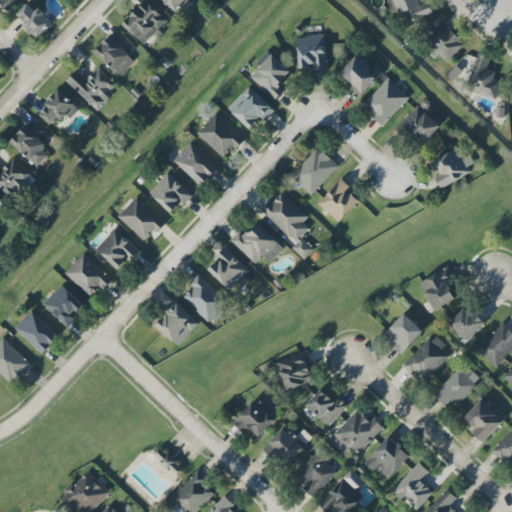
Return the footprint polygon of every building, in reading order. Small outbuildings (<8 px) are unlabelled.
[(0,0),(0,5),(7,12),(19,0),(0,0)] [(161,0),(175,13),(187,0),(161,0)] [(394,0),(400,15),(405,14),(408,23),(433,14),(428,0),(423,2),(422,0),(394,0)] [(166,22),(146,1),(122,24),(143,45),(166,22)] [(15,17),(38,38),(53,22),(37,8),(35,11),(27,4),(15,17)] [(464,44),(443,22),(424,40),(445,62),(464,44)] [(135,60),(126,52),(133,44),(117,30),(95,53),(120,76),(135,60)] [(299,68),(313,67),(313,71),(327,69),(324,35),(296,37),(299,68)] [(502,81),(493,78),(495,72),(486,69),(490,57),(478,53),(465,90),(495,101),(502,81)] [(291,72),(272,55),(251,78),(276,100),(285,90),(279,85),(291,72)] [(375,64),(370,69),(356,56),(340,73),(362,94),(383,72),(375,64)] [(97,110),(119,86),(98,68),(87,81),(76,71),(66,82),(97,110)] [(409,98),(389,78),(362,105),(383,125),(409,98)] [(250,129),(261,117),(265,121),(275,110),(249,87),(229,109),(250,129)] [(51,125),(58,117),(65,123),(78,108),(60,90),(38,114),(51,125)] [(404,134),(406,132),(425,146),(444,119),(419,100),(397,129),(404,134)] [(224,159),(244,139),(217,113),(198,134),(224,159)] [(50,154),(37,140),(46,132),(34,119),(11,141),(35,167),(50,154)] [(218,169),(191,143),(174,161),(202,186),(218,169)] [(318,148),(290,176),(311,196),(338,167),(318,148)] [(474,164),(470,155),(462,159),(457,149),(430,163),(442,188),(472,173),(468,166),(474,164)] [(0,189),(13,201),(34,177),(13,159),(2,171),(0,169),(0,189)] [(183,206),(193,196),(169,173),(150,192),(171,213),(180,203),(183,206)] [(338,222),(358,201),(347,191),(350,187),(342,179),(318,203),(338,222)] [(308,217),(283,193),(274,203),(270,200),(261,210),(296,243),(292,248),(304,260),(314,250),(301,237),(309,229),(303,223),(308,217)] [(118,217),(145,243),(165,222),(137,196),(118,217)] [(255,264),(263,256),(270,263),(284,248),(258,225),(249,235),(242,228),(231,241),(255,264)] [(118,269),(128,258),(131,261),(140,252),(115,229),(96,249),(118,269)] [(209,270),(233,293),(252,273),(225,248),(215,258),(218,260),(209,270)] [(65,273),(90,297),(101,285),(105,289),(113,280),(84,253),(65,273)] [(453,268),(424,282),(442,313),(469,297),(455,270),(453,268)] [(193,287),(183,298),(210,324),(229,304),(198,274),(189,284),(193,287)] [(86,307),(62,284),(43,305),(67,327),(86,307)] [(474,301),(453,324),(473,344),(494,323),(485,314),(474,301)] [(173,341),(186,328),(191,332),(199,323),(177,303),(156,326),(173,341)] [(15,329),(43,354),(59,336),(32,311),(15,329)] [(430,332),(409,355),(402,351),(400,353),(397,351),(386,341),(410,315),(430,332)] [(506,321),(480,347),(501,367),(511,355),(511,326),(506,321)] [(434,336),(406,363),(412,370),(417,374),(422,369),(431,379),(454,356),(434,336)] [(33,364),(3,338),(0,340),(0,372),(14,385),(33,364)] [(311,350),(279,361),(294,390),(323,378),(314,358),(311,350)] [(462,367),(440,390),(446,396),(451,401),(455,396),(462,402),(481,384),(462,367)] [(511,367),(503,377),(511,385),(511,367)] [(329,388),(312,404),(333,424),(354,403),(346,398),(341,394),(338,397),(329,388)] [(261,399),(239,421),(243,425),(250,433),(256,427),(265,435),(283,418),(261,399)] [(487,399),(469,416),(479,425),(474,428),(482,435),(489,441),(511,419),(487,399)] [(361,408),(339,433),(344,438),(340,443),(350,451),(356,447),(363,453),(388,427),(382,421),(377,417),(373,419),(361,408)] [(293,428),(269,449),(273,453),(278,459),(285,452),(300,464),(316,447),(293,428)] [(511,432),(495,449),(500,453),(511,465),(511,432)] [(393,437),(371,462),(393,478),(419,452),(408,445),(405,447),(399,442),(393,437)] [(175,477),(182,471),(163,448),(155,454),(175,477)] [(320,452),(296,477),(311,492),(315,495),(341,471),(320,452)] [(422,462),(397,487),(421,510),(438,490),(426,480),(430,474),(434,469),(422,462)] [(80,511),(92,511),(111,492),(86,470),(63,496),(80,511)] [(187,511),(196,511),(216,492),(196,473),(172,497),(187,511)] [(344,475),(320,501),(327,507),(332,511),(334,511),(339,507),(344,511),(356,511),(370,498),(344,475)] [(447,487),(426,511),(458,511),(452,506),(456,500),(459,496),(447,487)] [(212,511),(233,511),(233,501),(212,501),(212,511)]
